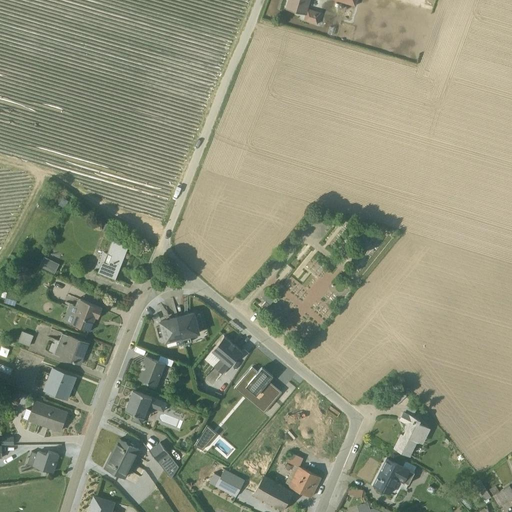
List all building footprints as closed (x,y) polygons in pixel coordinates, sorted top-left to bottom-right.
[(303,21),(317,25),(320,13),(307,9),(309,0),(287,0),(285,9),(292,11),(293,12),(296,14),(298,13),(304,14),(303,21)] [(122,261),(128,246),(112,240),(103,263),(101,262),(97,273),(114,280),(120,265),(123,266),(125,264),(120,262),(120,260),(122,261)] [(39,265),(55,272),(59,263),(44,255),(39,265)] [(273,300),(265,293),(261,298),(269,305),(273,300)] [(97,319),(101,308),(77,299),(73,308),(76,309),(74,313),(71,312),(68,313),(65,321),(89,331),(95,318),(97,319)] [(202,326),(200,316),(194,317),(193,313),(176,317),(183,346),(186,345),(186,343),(190,342),(189,336),(200,333),(198,327),(202,326)] [(161,326),(155,327),(158,338),(163,337),(167,347),(182,344),(176,317),(160,322),(161,326)] [(21,330),(18,341),(29,345),(33,334),(21,330)] [(61,333),(53,354),(79,364),(88,344),(61,333)] [(222,374),(241,351),(223,336),(204,359),(222,374)] [(155,385),(156,385),(164,363),(170,365),(172,360),(166,358),(160,355),(158,361),(145,356),(143,362),(144,363),(139,379),(144,381),(142,387),(146,388),(147,386),(154,389),(155,385)] [(0,362),(0,376),(8,379),(12,367),(0,362)] [(251,367),(233,388),(263,413),(281,392),(268,381),(272,376),(261,367),(257,372),(251,367)] [(74,377),(51,368),(42,390),(66,399),(74,377)] [(132,389),(124,410),(134,413),(132,420),(141,423),(148,406),(163,411),(166,402),(132,389)] [(405,396),(400,391),(390,401),(395,405),(405,396)] [(26,409),(22,418),(59,431),(66,412),(34,401),(30,410),(26,409)] [(419,423),(419,421),(411,417),(415,410),(407,406),(403,413),(403,412),(399,420),(404,422),(404,432),(402,435),(400,434),(393,448),(409,456),(416,442),(418,442),(422,444),(429,428),(419,423)] [(139,450),(118,439),(111,454),(133,465),(137,457),(136,456),(139,450)] [(159,442),(148,450),(170,478),(178,466),(159,442)] [(31,451),(26,464),(52,473),(58,454),(46,450),(45,453),(36,451),(36,453),(31,451)] [(302,458),(289,452),(282,466),(290,470),(284,484),(288,485),(287,486),(309,497),(319,477),(299,467),(302,458)] [(111,454),(104,468),(111,471),(111,473),(117,476),(117,475),(124,479),(128,472),(129,473),(125,480),(131,483),(134,475),(130,472),(133,465),(111,454)] [(373,485),(389,494),(397,480),(403,483),(403,482),(407,484),(415,467),(405,462),(402,467),(386,459),(373,485)] [(235,497),(244,480),(224,469),(219,476),(213,473),(208,483),(235,497)] [(263,476),(252,496),(282,511),(292,491),(263,476)] [(490,497),(480,482),(475,485),(483,498),(480,500),(482,502),(490,497)] [(495,486),(489,490),(492,496),(499,507),(511,498),(511,490),(509,485),(498,492),(495,486)] [(362,490),(348,488),(347,495),(361,498),(362,490)] [(472,507),(461,496),(458,499),(468,510),(472,507)] [(93,497),(90,507),(88,511),(112,511),(111,511),(114,503),(93,497)] [(369,511),(366,502),(356,506),(358,511),(369,511)]
